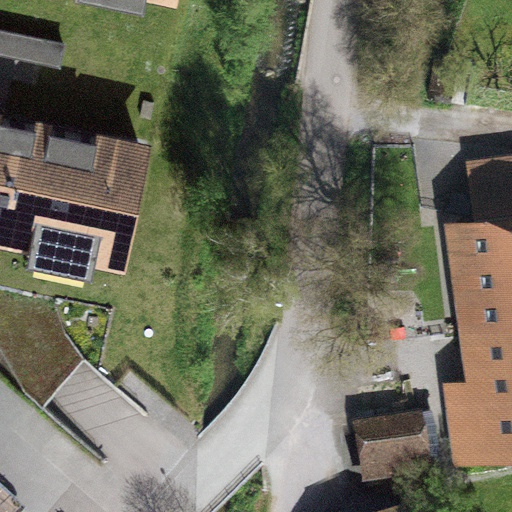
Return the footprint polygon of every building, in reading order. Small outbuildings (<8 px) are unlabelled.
[(130,0),(177,9),(179,0),(130,0)] [(434,73),(430,97),(447,100),(450,75),(434,73)] [(0,115),(0,248),(124,273),(150,145),(0,115)] [(511,216),(467,223),(489,381),(456,386),(465,454),(511,447),(511,216)] [(421,481),(412,417),(352,426),(362,490),(421,481)] [(0,511),(31,511),(34,509),(0,477),(0,511)]
